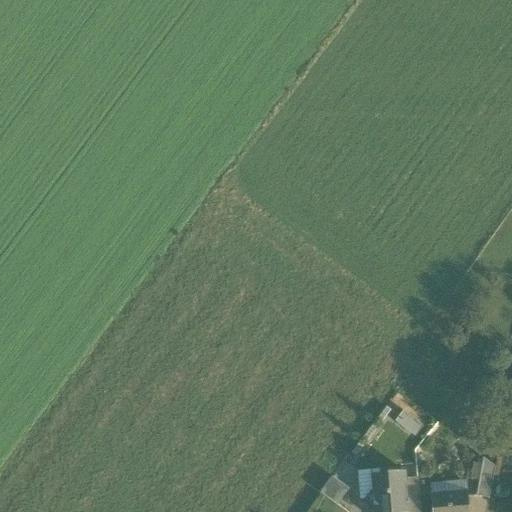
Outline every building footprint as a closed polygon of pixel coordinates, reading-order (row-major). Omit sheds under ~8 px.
[(423,427),(403,411),(394,422),(414,438),(423,427)] [(476,498),(489,500),(495,468),(483,459),(476,498)] [(372,492),(371,476),(371,471),(357,472),(359,501),(365,501),(372,492)] [(374,508),(374,511),(408,511),(406,480),(405,474),(371,476),(372,492),(365,501),(374,508)] [(333,478),(321,495),(337,507),(349,490),(333,478)] [(406,480),(408,511),(420,511),(418,479),(406,480)] [(445,485),(446,496),(466,494),(465,484),(445,485)] [(430,487),(431,497),(446,496),(445,485),(430,487)] [(467,511),(466,494),(446,496),(431,497),(432,511),(467,511)]
